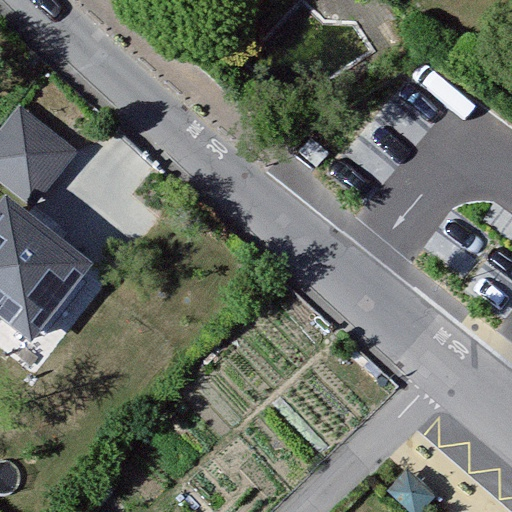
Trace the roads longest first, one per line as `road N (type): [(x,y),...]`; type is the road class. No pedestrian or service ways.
road 1 (residential): [(451,362),(40,0)]
road 2 (residential): [(451,362),(306,511)]
